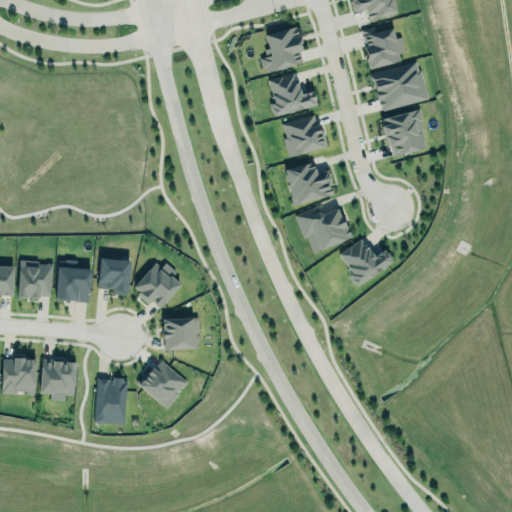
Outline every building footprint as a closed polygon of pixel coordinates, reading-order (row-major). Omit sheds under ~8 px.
[(392,0),(396,12),(368,19),(365,8),(354,10),(351,0),(392,0)] [(265,34),(296,26),(301,42),(299,43),(301,50),(300,51),(302,61),(266,70),(265,66),(262,67),(259,57),(270,54),(265,34)] [(399,61),(397,52),(403,50),(400,36),(394,38),(391,27),(374,31),(373,26),(359,29),(367,68),(399,61)] [(416,60),(426,97),(379,110),(369,73),(416,60)] [(268,79),(294,72),(295,77),(298,85),(297,86),(298,88),(299,88),(300,93),(312,90),(315,104),(274,115),(271,102),(274,101),(268,79)] [(425,148),(418,109),(379,117),(385,147),(389,146),(391,155),(425,148)] [(279,122),(314,112),(324,144),(288,154),(279,122)] [(281,168),(313,159),(317,171),(328,168),(332,182),(331,186),(333,193),(291,206),(285,184),(281,168)] [(294,214),(316,206),(319,212),(322,213),(337,208),(351,235),(320,249),(313,233),(303,237),(294,214)] [(336,253),(355,285),(391,263),(383,249),(371,256),(361,238),(336,253)] [(54,297),(57,258),(64,259),(64,258),(76,258),(75,267),(90,268),(87,301),(75,300),(74,299),(69,298),(69,300),(61,300),(60,298),(54,297)] [(99,258),(130,260),(127,291),(126,291),(126,294),(113,293),(113,289),(112,289),(112,288),(97,286),(99,258)] [(51,262),(17,260),(16,296),(49,297),(51,262)] [(155,261),(161,266),(165,261),(176,271),(172,276),(180,283),(159,307),(151,300),(150,301),(149,301),(148,303),(137,294),(139,292),(132,286),(155,261)] [(0,265),(12,266),(11,295),(0,295),(0,265)] [(163,350),(198,348),(197,317),(161,318),(163,350)] [(0,392),(33,393),(34,358),(1,357),(0,392)] [(39,392),(50,393),(49,399),(64,400),(65,394),(72,394),(75,362),(67,361),(67,359),(60,359),(60,361),(54,360),(54,359),(42,358),(39,392)] [(161,360),(187,381),(183,387),(181,385),(176,392),(177,393),(166,408),(137,385),(138,384),(136,382),(148,367),(150,369),(152,366),(154,368),(161,360)] [(96,377),(109,378),(108,380),(112,380),(112,377),(121,378),(121,380),(127,381),(124,423),(103,422),(102,423),(96,422),(94,421),(91,416),(93,385),(95,386),(96,377)]
